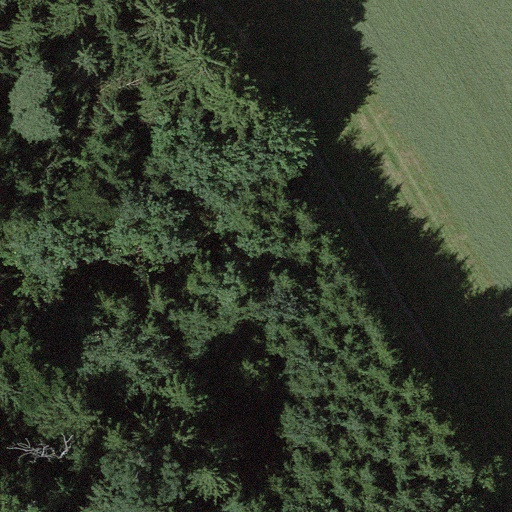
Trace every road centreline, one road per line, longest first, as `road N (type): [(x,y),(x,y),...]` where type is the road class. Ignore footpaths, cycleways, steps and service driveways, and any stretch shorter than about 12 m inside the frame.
road 1 (track): [(214,0),(511,502)]
road 2 (track): [(432,374),(309,511)]
